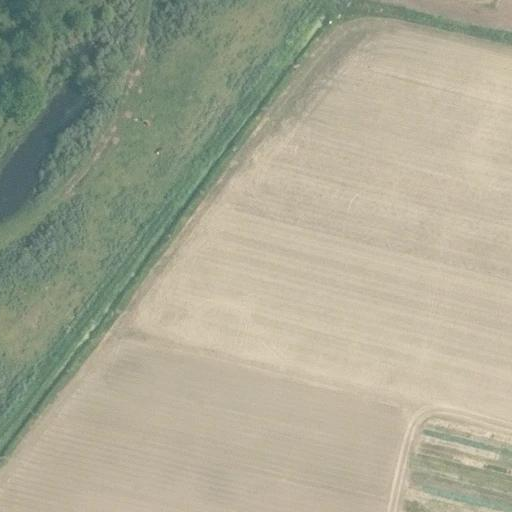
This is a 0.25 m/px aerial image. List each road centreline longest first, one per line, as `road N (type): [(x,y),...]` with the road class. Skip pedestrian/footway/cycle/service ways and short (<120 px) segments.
road 1 (track): [(511,47),(357,14),(310,53),(130,307),(134,328),(419,400)]
road 2 (track): [(395,511),(419,400),(511,424)]
road 3 (track): [(0,474),(98,346),(134,328)]
